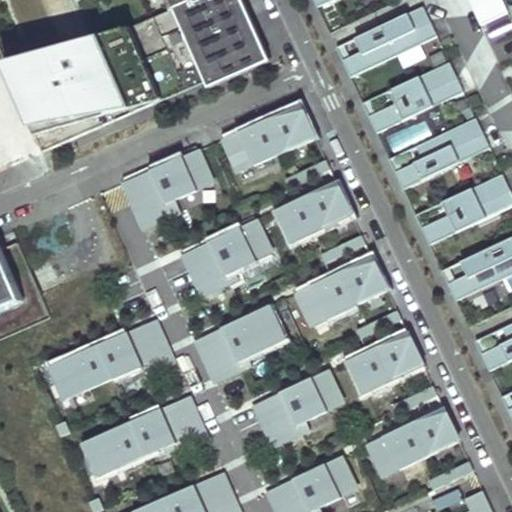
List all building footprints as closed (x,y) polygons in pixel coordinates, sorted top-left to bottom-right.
[(132,28),(6,63),(45,153),(110,124),(207,82),(262,58),(236,0),(172,0),(176,9),(132,28)] [(236,0),(262,58),(270,54),(244,0),(236,0)] [(314,0),(319,8),(335,0),(314,0)] [(494,0),(470,0),(475,9),(494,0)] [(510,13),(503,0),(494,0),(475,9),(483,26),(510,13)] [(342,57),(352,78),(438,37),(424,8),(338,49),(342,57)] [(502,65),(511,58),(511,33),(490,46),(502,65)] [(262,58),(207,82),(211,88),(273,62),(270,54),(262,58)] [(368,113),(378,134),(465,93),(450,64),(364,104),(368,113)] [(317,139),(301,106),(246,130),(225,139),(240,173),(317,139)] [(395,170),(405,190),(491,149),(477,119),(391,160),(395,170)] [(199,151),(126,183),(146,230),(183,215),(177,201),(214,185),(199,151)] [(327,161),(287,180),(291,189),(332,170),(327,161)] [(422,226),(431,246),(511,207),(511,193),(503,175),(417,216),(422,226)] [(353,216),(338,183),(324,190),(295,203),(280,211),(296,244),(353,216)] [(225,237),(185,256),(205,298),(240,281),(236,272),(273,255),(257,221),(225,237)] [(327,265),(367,246),(363,237),(322,256),(327,265)] [(448,281),(458,301),(511,275),(511,239),(444,272),(448,281)] [(0,312),(24,301),(2,251),(0,251),(0,312)] [(299,294),(314,327),(389,291),(374,259),(359,266),(318,285),(299,294)] [(240,322),(198,342),(218,384),(253,367),(249,358),(286,340),(271,308),(240,322)] [(362,340),(403,321),(399,312),(358,331),(362,340)] [(175,365),(157,322),(117,339),(86,352),(81,355),(54,366),(68,400),(133,371),(138,381),(175,365)] [(481,352),(491,372),(511,361),(511,325),(477,342),(481,352)] [(425,367),(409,334),(396,340),(368,354),(351,362),(366,394),(425,367)] [(296,388),(256,407),(276,449),(312,432),(307,422),(344,405),(328,372),(296,388)] [(398,415),(439,396),(434,387),(394,406),(398,415)] [(508,408),(511,416),(511,393),(503,398),(508,408)] [(171,457),(208,441),(190,398),(150,416),(119,429),(88,443),(102,476),(167,448),(171,457)] [(389,436),(370,445),(386,478),(460,442),(445,409),(430,417),(389,436)] [(358,491),(342,458),(310,473),(270,493),(278,511),(322,511),(321,508),(358,491)] [(434,491),(474,472),(470,463),(430,482),(434,491)] [(239,511),(223,475),(183,492),(152,506),(138,511),(239,511)] [(466,500),(471,511),(493,511),(484,491),(466,500)]
